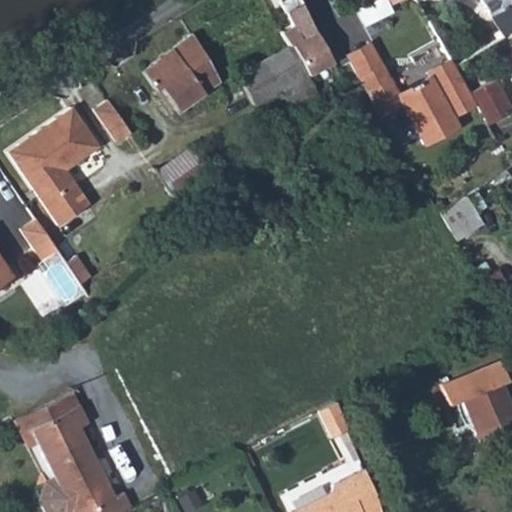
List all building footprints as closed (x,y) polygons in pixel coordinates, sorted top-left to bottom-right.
[(276,0),(290,24),(279,30),(286,44),(303,77),(305,75),(330,61),(296,3),(299,0),(298,0),(276,0)] [(511,0),(478,0),(487,15),(506,4),(511,0)] [(511,4),(507,7),(499,13),(498,18),(506,30),(511,26),(511,4)] [(217,80),(190,33),(139,68),(153,88),(158,84),(175,109),(217,80)] [(303,77),(286,44),(236,73),(253,104),(277,91),(303,77)] [(368,44),(347,56),(360,79),(381,67),(368,44)] [(396,93),(388,79),(365,90),(380,117),(401,105),(424,145),(457,125),(451,115),(474,102),(467,91),(453,64),(449,58),(426,71),(428,75),(417,80),(416,79),(406,85),(406,87),(396,93)] [(365,90),(388,79),(381,67),(360,79),(365,90)] [(314,93),(305,75),(303,77),(277,91),(287,108),(314,93)] [(497,75),(467,91),(474,102),(486,124),(508,110),(493,83),(499,79),(497,75)] [(128,134),(105,101),(92,110),(115,143),(128,134)] [(70,106),(39,126),(49,129),(74,112),(70,106)] [(49,129),(39,126),(6,149),(57,225),(88,204),(64,169),(97,146),(74,112),(49,129)] [(152,171),(171,197),(206,172),(187,147),(152,171)] [(470,178),(429,201),(436,212),(460,196),(475,186),(470,178)] [(436,212),(453,239),(477,224),(460,196),(436,212)] [(55,252),(33,218),(18,228),(40,261),(55,252)] [(0,283),(9,277),(0,264),(0,283)] [(479,445),(511,431),(511,414),(490,358),(427,382),(436,407),(461,398),(479,445)] [(76,403),(69,388),(12,418),(20,433),(30,427),(76,403)] [(112,511),(128,504),(120,490),(111,494),(75,426),(85,420),(76,403),(30,427),(37,441),(53,471),(73,511),(112,511)] [(27,446),(37,441),(30,427),(20,433),(27,446)] [(374,511),(379,510),(359,463),(326,480),(324,490),(291,506),(293,511),(374,511)] [(73,511),(53,471),(43,476),(37,495),(46,511),(73,511)]
